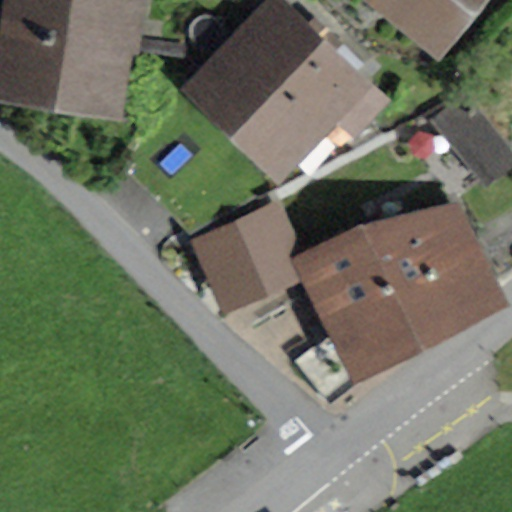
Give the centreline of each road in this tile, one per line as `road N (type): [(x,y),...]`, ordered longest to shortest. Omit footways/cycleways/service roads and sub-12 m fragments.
road 1 (residential): [(321,450),(72,198),(0,138)]
road 2 (tertiary): [(321,450),(511,295)]
